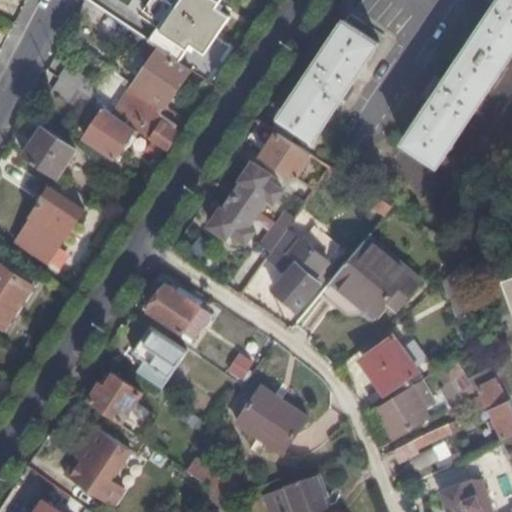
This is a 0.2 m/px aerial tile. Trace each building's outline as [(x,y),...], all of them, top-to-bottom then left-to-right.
[(177,0),(174,6),(218,36),(231,17),(217,7),(221,0),(177,0)] [(511,57),(511,0),(501,0),(406,142),(441,165),(511,57)] [(207,54),(218,36),(174,6),(150,42),(180,62),(193,44),(207,54)] [(346,19),(274,128),(279,132),(293,141),(300,131),(316,141),(381,43),(346,19)] [(168,151),(191,117),(170,102),(191,70),(180,62),(150,42),(147,40),(142,48),(150,54),(143,65),(147,67),(115,115),(135,128),(168,151)] [(84,95),(86,96),(94,85),(67,67),(59,78),(84,95)] [(76,106),(79,102),(84,95),(59,78),(52,90),(76,106)] [(79,102),(91,111),(96,103),(86,96),(84,95),(79,102)] [(91,111),(100,116),(105,108),(96,103),(91,111)] [(115,158),(135,128),(115,115),(105,108),(100,116),(85,138),(115,158)] [(25,157),(57,179),(76,151),(43,129),(25,157)] [(279,132),(263,156),(297,178),(313,154),(293,141),(279,132)] [(245,181),(235,196),(259,212),(266,201),(272,205),(275,201),(276,202),(284,190),(268,179),(271,175),(254,164),(243,180),(245,181)] [(87,211),(52,188),(18,241),(51,263),(87,211)] [(385,216),(393,207),(368,191),(362,201),(385,216)] [(259,212),(235,196),(226,210),(223,208),(212,226),(228,236),(232,232),(248,243),(256,231),(250,226),(259,212)] [(287,230),(296,218),(287,212),(278,224),(287,230)] [(278,224),(276,223),(260,245),(271,253),(287,230),(278,224)] [(271,253),(268,257),(288,274),(275,290),(298,310),(321,283),(315,278),(324,269),(330,262),(302,238),(299,240),(287,230),(271,253)] [(419,280),(368,237),(321,294),(348,317),(360,303),(375,316),(395,294),(402,300),(419,280)] [(34,285),(0,263),(0,324),(5,328),(34,285)] [(315,278),(321,283),(329,273),(324,269),(315,278)] [(211,314),(168,285),(151,311),(193,339),(211,314)] [(187,352),(151,328),(135,352),(146,360),(139,371),(164,387),(187,352)] [(369,397),(376,409),(415,386),(426,379),(395,335),(364,357),(384,388),(369,397)] [(459,379),(450,364),(444,367),(453,382),(463,398),(474,392),(464,376),(459,379)] [(507,398),(511,394),(511,393),(499,364),(491,368),(498,380),(507,398)] [(498,380),(491,368),(474,378),(480,389),(498,380)] [(125,421),(143,393),(115,374),(107,386),(101,383),(91,398),(125,421)] [(489,407),(507,398),(498,380),(480,389),(489,407)] [(451,406),(463,398),(453,382),(441,389),(451,406)] [(308,417),(261,386),(237,423),(283,453),(308,417)] [(415,386),(376,409),(395,440),(430,419),(414,392),(417,390),(415,386)] [(491,410),(504,440),(511,436),(511,403),(511,400),(491,410)] [(186,410),(181,418),(196,428),(202,420),(186,410)] [(448,425),(397,449),(401,457),(452,433),(448,425)] [(131,449),(100,428),(69,477),(113,505),(125,487),(112,479),(131,449)] [(419,466),(453,456),(449,443),(415,453),(419,466)] [(197,458),(189,471),(208,485),(228,498),(239,486),(197,458)] [(435,472),(454,463),(451,458),(433,466),(435,472)] [(326,494),(319,475),(267,495),(273,511),(318,511),(318,510),(328,506),(323,495),(326,494)] [(472,480),(442,491),(450,511),(494,511),(482,480),(472,480)] [(199,499),(216,511),(228,498),(208,485),(199,499)] [(36,511),(61,511),(44,501),(36,511)]
